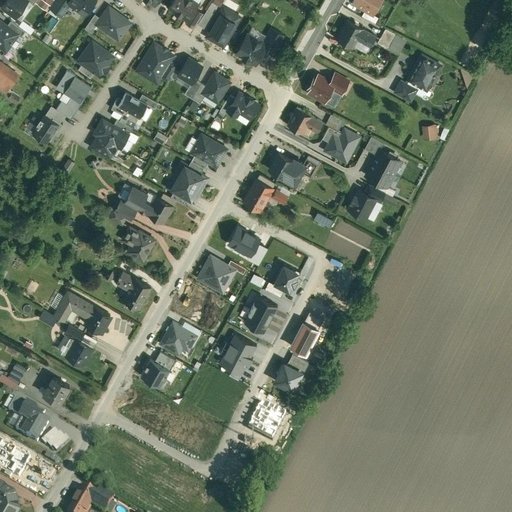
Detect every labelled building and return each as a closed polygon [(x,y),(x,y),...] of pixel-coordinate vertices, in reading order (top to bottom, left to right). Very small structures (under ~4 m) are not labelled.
[(6,0),(2,6),(16,16),(27,0),(6,0)] [(68,0),(67,2),(86,15),(96,0),(68,0)] [(199,2),(195,0),(172,0),(168,7),(187,20),(188,20),(196,8),(199,2)] [(353,0),(352,2),(365,9),(370,12),(370,11),(376,0),(377,0),(380,1),(381,0),(353,0)] [(504,2),(497,17),(505,20),(511,6),(504,2)] [(131,22),(109,6),(101,17),(97,23),(109,32),(111,29),(121,36),(131,22)] [(241,16),(223,6),(206,36),(224,45),(241,16)] [(203,12),(196,8),(188,20),(187,20),(186,22),(193,27),(203,12)] [(208,8),(198,23),(205,28),(215,13),(208,8)] [(370,12),(365,9),(362,14),(371,20),(375,14),(370,11),(370,12)] [(95,13),(85,27),(90,31),(93,27),(94,28),(97,23),(101,17),(95,13)] [(376,35),(347,18),(336,37),(352,46),(357,38),(370,45),(376,35)] [(17,32),(0,19),(0,44),(6,49),(17,34),(17,32)] [(272,27),(263,42),(266,44),(264,47),(273,52),(283,34),(272,27)] [(396,33),(386,27),(377,41),(388,47),(396,33)] [(263,42),(247,33),(237,52),(243,55),(243,56),(249,60),(249,59),(256,63),(264,47),(266,44),(263,42)] [(114,55),(92,40),(82,54),(87,58),(88,60),(85,64),(95,71),(100,75),(114,55)] [(174,54),(156,43),(153,44),(137,69),(146,75),(149,70),(151,70),(161,76),(171,61),(174,54)] [(440,64),(422,54),(409,78),(407,83),(416,88),(419,84),(427,88),(440,64)] [(202,65),(189,57),(178,74),(191,82),(192,82),(195,78),(202,65)] [(19,74),(0,60),(0,72),(13,82),(19,74)] [(171,61),(161,76),(167,80),(177,64),(171,61)] [(95,71),(85,64),(83,62),(78,68),(91,77),(95,71)] [(80,102),(92,85),(68,69),(56,87),(71,96),(67,102),(75,108),(79,101),(80,102)] [(472,75),(462,71),(468,88),(473,78),(472,75)] [(13,82),(0,72),(0,92),(4,95),(9,88),(13,82)] [(230,81),(215,72),(206,85),(202,92),(206,94),(218,101),(230,81)] [(349,80),(335,72),(330,81),(335,83),(333,86),(342,92),(349,80)] [(330,81),(318,74),(317,76),(315,75),(308,88),(310,89),(309,91),(325,100),(333,86),(335,83),(330,81)] [(191,82),(184,93),(192,97),(201,82),(195,78),(192,82),(191,82)] [(407,83),(401,79),(395,91),(411,99),(417,88),(416,88),(407,83)] [(201,82),(192,97),(200,103),(206,94),(202,92),(206,85),(201,82)] [(20,95),(9,88),(4,95),(15,103),(20,95)] [(139,98),(127,91),(126,90),(122,98),(118,104),(139,116),(140,117),(148,104),(148,103),(139,98)] [(246,96),(239,91),(235,97),(228,109),(236,114),(239,110),(251,117),(259,104),(252,99),(252,98),(246,95),(246,96)] [(158,102),(142,93),(139,98),(148,103),(148,104),(155,107),(158,102)] [(229,94),(220,109),(226,113),(228,109),(235,97),(229,94)] [(139,116),(118,104),(122,98),(118,96),(117,98),(113,105),(111,107),(117,111),(123,114),(128,117),(132,119),(136,121),(139,116)] [(72,118),(77,109),(75,108),(67,102),(62,99),(56,108),(66,114),(72,118)] [(51,105),(45,114),(52,118),(53,117),(61,122),(66,114),(56,108),(51,105)] [(324,122),(297,107),(288,124),(303,132),(307,125),(318,131),(324,122)] [(341,118),(331,113),(326,123),(330,126),(335,128),(341,118)] [(59,130),(63,123),(61,122),(53,117),(52,118),(45,114),(32,132),(47,142),(56,129),(59,130)] [(128,117),(123,114),(120,119),(125,122),(128,117)] [(120,119),(117,118),(113,125),(129,133),(133,127),(125,122),(120,119)] [(113,125),(103,119),(97,129),(101,131),(92,145),(110,155),(116,143),(128,150),(133,141),(127,138),(129,133),(113,125)] [(436,124),(421,124),(421,138),(436,137),(436,124)] [(335,128),(330,126),(323,138),(329,141),(333,134),(340,137),(342,132),(335,128)] [(349,130),(347,129),(345,127),(342,132),(340,137),(333,134),(329,141),(325,149),(347,160),(360,135),(349,130)] [(156,130),(152,138),(161,143),(165,136),(156,130)] [(227,147),(202,133),(191,151),(195,154),(209,161),(211,163),(216,166),(221,158),(220,157),(222,155),(227,147)] [(384,141),(371,135),(365,147),(377,154),(380,148),(380,149),(384,141)] [(380,149),(380,148),(377,154),(372,162),(393,173),(400,159),(380,149)] [(292,159),(280,152),(277,157),(276,156),(269,168),(293,181),(297,174),(299,175),(302,171),(299,170),(303,163),(294,157),(292,159)] [(209,161),(195,154),(191,160),(204,167),(205,168),(209,161)] [(318,163),(307,157),(303,163),(306,164),(302,171),(311,176),(318,163)] [(66,174),(72,162),(68,159),(61,171),(66,174)] [(204,167),(191,160),(188,166),(201,172),(204,167)] [(393,173),(372,162),(366,174),(380,182),(386,185),(393,173)] [(201,172),(188,166),(187,168),(184,166),(183,166),(182,169),(178,176),(174,182),(172,185),(176,187),(175,190),(187,197),(192,200),(195,194),(199,187),(202,181),(206,175),(201,172)] [(276,181),(260,173),(255,181),(271,190),(276,181)] [(255,181),(244,200),(260,209),(271,190),(255,181)] [(386,185),(380,182),(377,187),(385,191),(388,186),(386,185)] [(359,189),(356,195),(354,194),(351,201),(352,202),(349,208),(355,211),(356,214),(361,217),(364,216),(365,216),(375,198),(380,200),(385,191),(377,187),(369,183),(365,191),(359,189)] [(133,186),(126,199),(122,197),(115,209),(126,215),(131,218),(137,207),(148,212),(153,204),(144,199),(147,194),(133,186)] [(289,195),(276,188),(272,195),(284,202),(289,195)] [(187,197),(175,190),(171,196),(184,203),(187,197)] [(174,204),(158,195),(153,204),(148,212),(163,221),(168,212),(169,213),(174,204)] [(115,209),(111,216),(122,222),(126,215),(115,209)] [(258,241),(261,236),(236,223),(226,242),(249,253),(251,254),(258,241)] [(155,238),(139,230),(139,231),(130,226),(123,238),(136,245),(132,252),(143,258),(155,238)] [(268,246),(258,241),(251,254),(249,253),(247,256),(258,263),(268,246)] [(225,275),(230,278),(236,268),(211,254),(198,276),(218,288),(225,275)] [(122,262),(114,257),(112,261),(120,266),(122,262)] [(273,282),(273,283),(285,289),(290,292),(301,271),(284,262),(273,282)] [(116,270),(109,266),(104,275),(111,279),(116,270)] [(151,285),(136,276),(135,278),(123,271),(117,282),(129,289),(123,298),(139,307),(151,285)] [(273,283),(273,282),(269,280),(265,288),(281,296),(285,289),(273,283)] [(95,304),(68,288),(54,314),(65,320),(72,308),(89,317),(95,304)] [(245,307),(270,319),(276,306),(251,295),(245,307)] [(111,313),(95,304),(89,317),(85,323),(102,333),(107,323),(105,322),(111,313)] [(239,319),(264,331),(270,319),(245,307),(239,319)] [(44,308),(40,316),(53,324),(58,316),(44,308)] [(292,345),(305,351),(323,318),(313,312),(305,326),(302,325),(292,345)] [(170,318),(156,341),(176,352),(180,347),(186,350),(196,333),(170,318)] [(85,331),(70,323),(65,332),(76,338),(80,340),(85,331)] [(53,348),(62,353),(70,337),(61,332),(53,348)] [(257,344),(235,332),(220,362),(242,373),(248,362),(250,363),(253,357),(251,356),(257,344)] [(80,340),(76,338),(67,354),(83,363),(92,347),(80,340)] [(288,362),(304,370),(309,361),(293,353),(288,362)] [(139,373),(162,388),(168,378),(165,375),(168,369),(149,356),(139,373)] [(288,362),(283,360),(273,380),(294,390),(304,370),(288,362)] [(27,368),(17,361),(8,376),(19,382),(27,368)] [(70,385),(54,376),(44,394),(59,403),(70,385)] [(28,396),(15,388),(12,393),(25,401),(28,396)] [(274,440),(288,413),(262,400),(249,428),(274,440)] [(44,411),(29,402),(23,414),(31,419),(23,432),(37,441),(49,423),(40,417),(44,411)] [(41,438),(53,452),(66,440),(54,426),(41,438)] [(7,488),(0,484),(0,511),(18,511),(19,511),(14,494),(8,490),(7,488)] [(83,486),(67,511),(87,511),(92,504),(105,511),(111,502),(100,495),(101,493),(99,492),(98,494),(83,486)] [(115,494),(104,488),(101,493),(100,495),(111,502),(115,494)]
